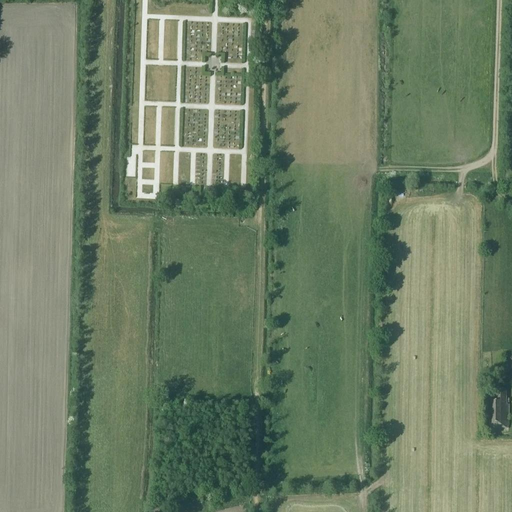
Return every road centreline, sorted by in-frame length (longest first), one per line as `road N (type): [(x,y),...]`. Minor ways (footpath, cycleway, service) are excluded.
road 1 (track): [(495,151),(476,165),(366,172),(360,181),(364,511)]
road 2 (track): [(499,0),(494,180),(511,204)]
